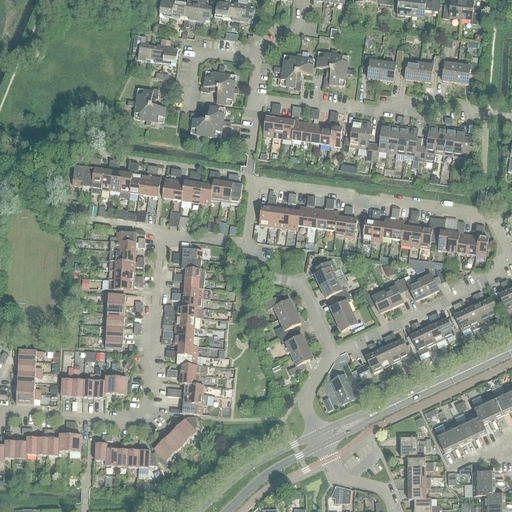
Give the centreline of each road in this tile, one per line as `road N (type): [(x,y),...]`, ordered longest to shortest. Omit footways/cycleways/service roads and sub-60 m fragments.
road 1 (residential): [(332,353),(491,280),(505,248),(493,222),(479,214),(255,183)]
road 2 (residential): [(1,414),(126,420),(146,412),(162,233)]
road 3 (residential): [(511,119),(401,100),(383,114),(258,98)]
road 4 (residential): [(332,353),(299,286),(264,277),(247,244)]
road 5 (tertiary): [(317,434),(254,463),(197,511)]
road 6 (tertiary): [(511,349),(381,410)]
road 7 (residential): [(188,110),(203,46),(259,54)]
